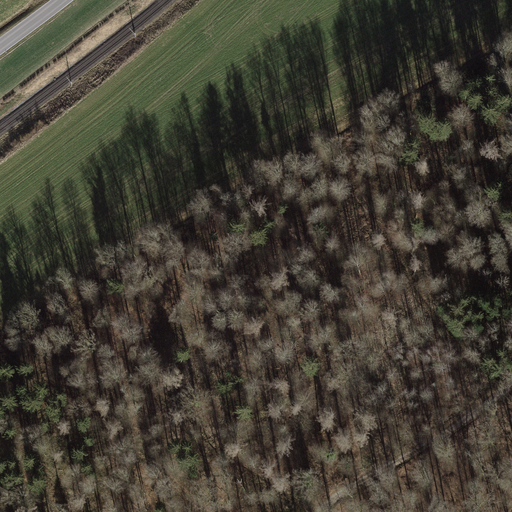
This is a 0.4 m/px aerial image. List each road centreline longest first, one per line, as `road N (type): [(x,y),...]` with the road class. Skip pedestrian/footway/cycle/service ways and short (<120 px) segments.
road 1 (track): [(511,35),(0,327)]
road 2 (track): [(511,385),(440,438),(340,490),(324,511)]
